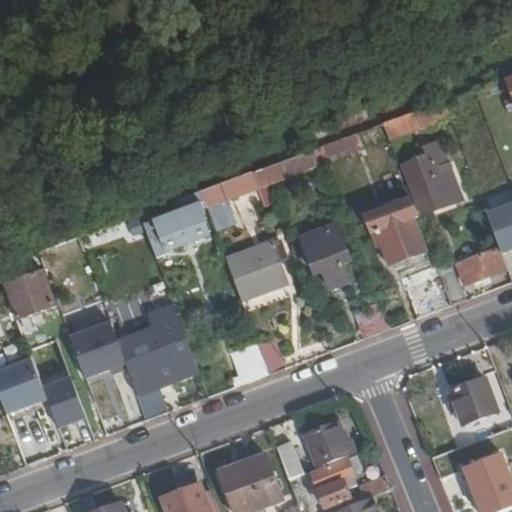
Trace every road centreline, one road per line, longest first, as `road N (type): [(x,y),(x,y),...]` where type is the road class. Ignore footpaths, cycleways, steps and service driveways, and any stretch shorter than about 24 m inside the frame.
road 1 (residential): [(366,365),(0,505)]
road 2 (residential): [(426,511),(366,365)]
road 3 (residential): [(511,311),(366,365)]
